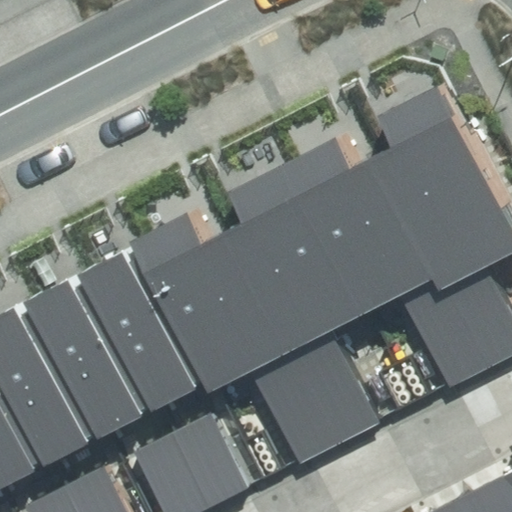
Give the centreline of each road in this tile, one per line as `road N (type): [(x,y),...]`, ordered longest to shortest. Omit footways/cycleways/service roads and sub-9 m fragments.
road 1 (residential): [(511,405),(302,511)]
road 2 (tertiary): [(0,103),(200,0)]
